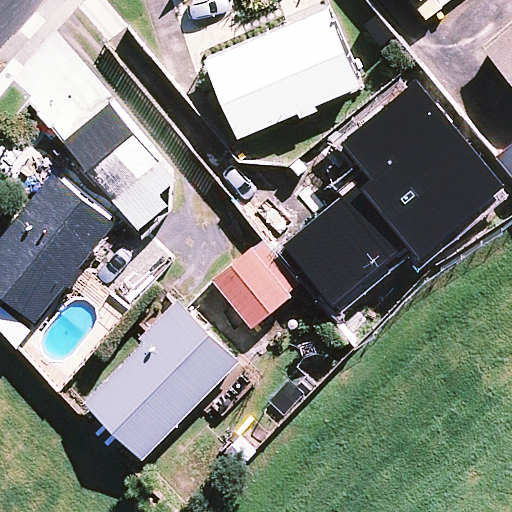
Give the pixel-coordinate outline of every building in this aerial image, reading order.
[(358,81),(327,7),(205,58),(237,133),(358,81)] [(511,21),(484,47),(511,78),(511,21)] [(159,156),(108,95),(61,134),(137,226),(177,193),(151,162),(159,156)] [(511,141),(496,154),(511,173),(511,141)] [(116,221),(54,169),(0,232),(0,289),(34,318),(116,221)] [(326,220),(285,176),(246,211),(287,256),(326,220)] [(299,282),(264,238),(214,278),(249,322),(299,282)] [(238,356),(182,301),(85,399),(141,455),(238,356)]
